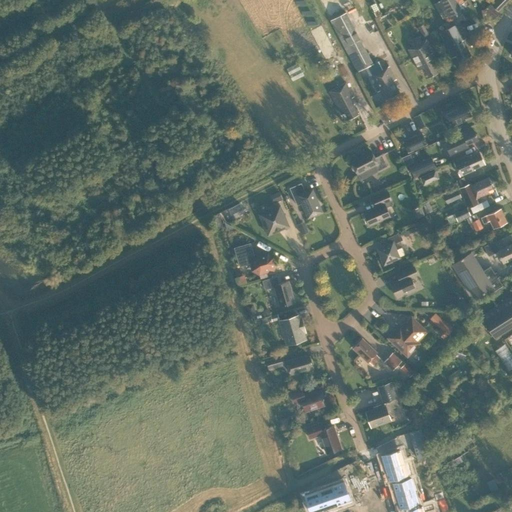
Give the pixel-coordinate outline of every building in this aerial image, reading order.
[(461,12),(454,0),(441,0),(451,18),(461,12)] [(493,0),(484,10),(482,10),(484,20),(488,19),(488,18),(491,21),(500,13),(498,11),(509,0),(493,0)] [(385,100),(399,92),(393,81),(396,79),(389,66),(382,70),(378,61),(373,64),(346,13),(330,21),(357,72),(365,68),(377,92),(380,90),(385,100)] [(427,32),(423,24),(419,27),(423,34),(427,32)] [(465,39),(457,24),(439,33),(452,57),(456,55),(459,62),(471,55),(463,40),(465,39)] [(429,33),(435,45),(440,42),(434,30),(429,33)] [(426,39),(421,41),(419,36),(410,40),(413,46),(408,49),(418,70),(424,68),(428,77),(437,73),(431,61),(434,60),(431,54),(433,53),(426,39)] [(313,55),(333,45),(330,39),(310,49),(313,55)] [(322,94),(329,91),(342,115),(345,113),(348,119),(358,114),(353,104),(354,103),(351,98),(353,97),(346,82),(344,83),(338,72),(316,83),(322,94)] [(458,106),(441,114),(447,128),(465,120),(464,118),(471,115),(466,104),(459,107),(458,106)] [(419,129),(425,126),(419,114),(414,117),(419,129)] [(473,130),(470,132),(469,129),(444,140),(450,154),(468,146),(467,144),(478,140),(473,130)] [(404,141),(409,154),(427,146),(422,133),(404,141)] [(376,165),(379,171),(387,166),(381,155),(375,158),(371,150),(351,161),(361,180),(373,173),(370,168),(376,165)] [(454,162),(460,176),(473,170),(474,168),(484,164),(479,152),(471,156),(471,155),(454,162)] [(410,155),(402,158),(406,166),(414,163),(410,155)] [(414,177),(436,167),(432,158),(410,168),(414,177)] [(439,178),(435,171),(420,177),(423,185),(439,178)] [(459,186),(466,183),(464,177),(456,181),(459,186)] [(491,184),(488,177),(470,185),(469,184),(459,188),(468,208),(478,203),(476,198),(484,194),(493,190),(491,185),(491,184)] [(302,203),(308,218),(323,212),(313,189),(305,192),(301,183),(289,188),(297,205),(302,203)] [(458,189),(448,193),(451,200),(461,196),(458,189)] [(275,203),(282,200),(279,191),(271,195),(275,203)] [(382,220),(383,221),(391,218),(386,207),(393,204),(388,192),(373,198),(377,207),(364,213),(370,225),(382,220)] [(259,214),(268,235),(289,226),(280,205),(259,214)] [(412,210),(416,218),(424,215),(421,206),(412,210)] [(471,215),(467,207),(446,217),(450,225),(471,215)] [(489,220),(493,229),(506,223),(500,209),(482,217),(485,222),(489,220)] [(220,218),(222,218),(220,213),(211,217),(213,223),(216,222),(217,226),(220,227),(223,226),(220,218)] [(471,222),(475,231),(482,227),(476,214),(466,218),(469,223),(471,222)] [(302,233),(308,231),(305,221),(299,223),(302,233)] [(385,270),(386,269),(384,266),(392,262),(392,261),(400,258),(394,244),(403,240),(399,232),(387,238),(390,243),(377,249),(381,258),(380,258),(385,270)] [(501,239),(484,247),(489,256),(497,252),(503,263),(511,258),(511,243),(505,247),(501,239)] [(274,256),(268,253),(254,257),(252,249),(250,243),(234,248),(236,254),(240,266),(251,263),(253,270),(259,274),(267,272),(268,269),(274,267),(277,263),(274,256)] [(471,252),(452,264),(475,298),(489,290),(491,293),(503,285),(490,266),(483,271),(471,252)] [(404,277),(391,283),(398,298),(416,290),(410,275),(417,272),(414,265),(401,271),(404,277)] [(244,276),(235,278),(237,285),(246,282),(244,276)] [(275,285),(281,306),(294,302),(287,281),(278,284),(276,278),(264,281),(266,288),(275,285)] [(444,302),(456,305),(458,295),(447,292),(444,302)] [(511,296),(510,297),(480,317),(494,338),(511,326),(511,296)] [(259,314),(260,319),(271,315),(269,308),(262,310),(262,313),(259,314)] [(452,330),(435,313),(430,318),(443,330),(439,334),(444,339),(452,330)] [(300,323),(298,316),(281,321),(288,344),(305,339),(303,332),(305,331),(302,323),(300,323)] [(426,331),(412,318),(402,328),(400,326),(389,338),(407,355),(408,355),(409,354),(412,351),(412,350),(419,343),(416,341),(421,336),(422,336),(425,333),(425,332),(426,331)] [(362,338),(353,348),(367,362),(377,352),(362,338)] [(384,362),(393,370),(402,360),(393,352),(384,362)] [(285,365),(283,356),(266,360),(269,369),(285,365)] [(306,357),(305,356),(287,361),(291,374),(309,369),(309,368),(312,367),(309,356),(306,357)] [(400,368),(410,377),(414,372),(405,363),(400,368)] [(377,387),(383,403),(399,397),(394,381),(377,387)] [(321,390),(305,396),(302,389),(291,393),(295,403),(302,401),(305,411),(324,405),(322,399),(324,399),(321,390)] [(367,412),(371,426),(390,420),(385,406),(367,412)] [(282,420),(285,431),(294,428),(291,417),(282,420)] [(341,448),(333,426),(322,430),(319,423),(306,428),(310,439),(320,435),(326,453),(341,448)] [(417,459),(429,455),(425,442),(421,429),(410,432),(417,459)] [(460,447),(472,439),(467,432),(456,439),(460,447)] [(401,450),(381,455),(385,468),(404,462),(401,450)] [(457,464),(464,460),(462,455),(454,459),(457,464)] [(404,462),(385,468),(388,481),(412,474),(409,461),(404,462)] [(415,477),(393,483),(397,496),(419,489),(415,477)] [(428,480),(419,482),(423,495),(431,493),(428,480)] [(342,482),(330,487),(337,506),(349,502),(342,482)] [(330,487),(318,491),(324,510),(337,506),(330,487)] [(416,490),(397,496),(400,508),(420,503),(416,490)] [(318,491),(304,496),(310,511),(324,511),(324,510),(318,491)] [(433,503),(403,511),(424,511),(434,508),(433,503)]
